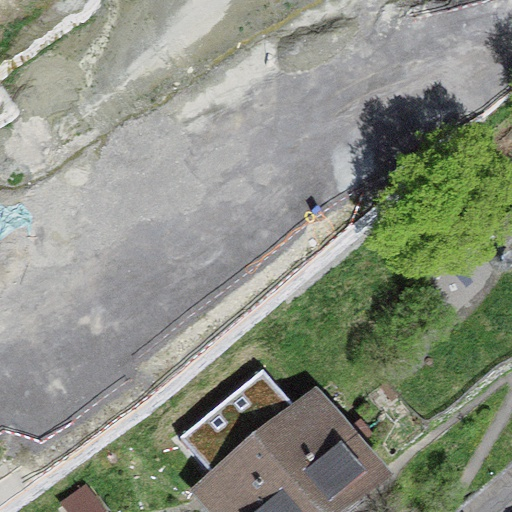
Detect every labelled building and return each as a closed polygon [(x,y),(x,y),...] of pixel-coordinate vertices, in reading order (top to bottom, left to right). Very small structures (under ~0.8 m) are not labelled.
[(0,0),(0,64),(13,84),(55,56),(59,62),(146,13),(137,0),(0,0)] [(406,0),(284,0),(318,50),(360,22),(366,31),(408,3),(406,0)] [(159,57),(205,126),(247,98),(252,106),(294,78),(243,1),(159,57)] [(129,76),(45,132),(91,202),(133,174),(139,182),(181,154),(129,76)] [(311,420),(218,496),(230,511),(330,511),(364,484),(311,420)]
